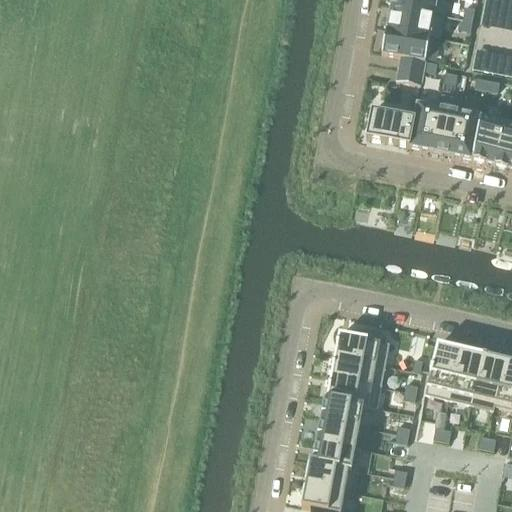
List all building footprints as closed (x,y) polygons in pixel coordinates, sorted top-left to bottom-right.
[(388,0),(387,6),(390,8),(391,8),(390,9),(434,17),(437,0),(388,0)] [(385,20),(383,29),(386,31),(386,32),(385,33),(429,41),(434,17),(390,9),(388,19),(385,20)] [(465,11),(462,23),(472,25),(475,13),(465,11)] [(462,23),(460,34),(470,36),(472,25),(462,23)] [(385,33),(381,57),(400,61),(398,73),(423,78),(429,41),(385,33)] [(425,66),(423,75),(435,78),(437,68),(425,66)] [(398,73),(395,86),(420,90),(423,78),(398,73)] [(445,76),(443,86),(455,88),(457,79),(445,76)] [(476,82),(474,92),(486,94),(488,84),(476,82)] [(488,84),(486,94),(497,96),(499,87),(488,84)] [(438,111),(430,155),(451,159),(459,115),(462,103),(441,99),(438,111)] [(414,123),(408,151),(430,155),(438,111),(416,107),(413,123),(414,123)] [(371,114),(366,142),(408,151),(414,123),(413,123),(371,114)] [(459,115),(451,159),(471,163),(472,163),(481,120),(459,115)] [(481,120),(472,163),(472,164),(485,167),(494,169),(505,126),(481,120)] [(511,127),(505,126),(494,169),(494,170),(507,173),(507,172),(511,173),(511,127)] [(336,349),(334,361),(385,370),(389,348),(380,346),(382,336),(363,332),(361,343),(338,338),(337,346),(336,346),(335,349),(336,349)] [(430,377),(424,398),(448,404),(460,353),(458,353),(459,351),(447,348),(447,350),(437,347),(431,370),(430,370),(429,376),(430,376),(430,377)] [(460,353),(448,404),(470,409),(482,358),(473,356),(474,354),(462,351),(462,354),(460,353)] [(482,358),(470,409),(493,415),(494,410),(493,410),(504,364),(486,359),(482,358)] [(332,370),(330,382),(381,391),(385,370),(334,361),(333,367),(332,367),(331,370),(332,370)] [(414,363),(412,375),(420,377),(422,365),(414,363)] [(511,365),(504,364),(493,410),(494,410),(511,414),(511,365)] [(326,402),(326,403),(363,410),(363,411),(377,414),(381,391),(330,382),(329,388),(328,388),(328,391),(326,402)] [(406,388),(404,396),(416,398),(418,390),(406,388)] [(404,396),(403,404),(415,406),(416,398),(404,396)] [(324,402),(320,424),(359,431),(363,411),(363,410),(326,403),(326,402),(324,402)] [(320,424),(316,445),(355,453),(355,451),(359,431),(320,424)] [(398,430),(396,438),(408,440),(410,433),(398,430)] [(435,432),(433,444),(441,445),(443,433),(435,432)] [(443,433),(441,445),(449,447),(451,435),(443,433)] [(396,438),(395,446),(407,448),(408,440),(396,438)] [(480,440),(477,452),(485,453),(488,441),(480,440)] [(488,441),(485,453),(493,455),(496,443),(488,441)] [(312,465),(312,466),(356,475),(356,474),(360,452),(355,451),(355,453),(316,445),(312,465)] [(308,469),(305,485),(305,486),(306,486),(305,488),(349,497),(349,498),(354,499),(358,474),(356,474),(356,475),(312,466),(312,465),(310,465),(309,468),(308,468),(308,469)] [(395,473),(393,482),(405,484),(407,476),(395,473)] [(393,482),(392,489),(404,492),(405,484),(393,482)] [(304,491),(300,508),(301,508),(301,509),(302,509),(301,511),(346,511),(349,498),(349,497),(305,488),(305,491),(305,490),(304,491)]
